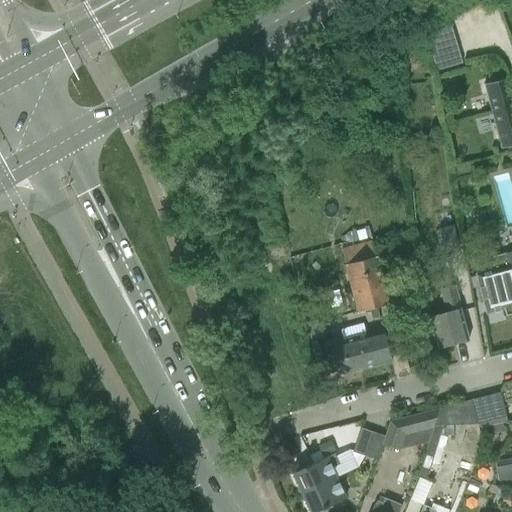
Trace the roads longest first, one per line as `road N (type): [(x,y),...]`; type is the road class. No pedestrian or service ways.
road 1 (primary): [(71,145),(323,0)]
road 2 (residential): [(241,427),(511,362)]
road 3 (secondary): [(164,373),(71,145)]
road 4 (secondary): [(40,162),(95,273),(164,373)]
road 5 (secondary): [(245,511),(164,373)]
road 6 (primary): [(156,0),(38,65)]
